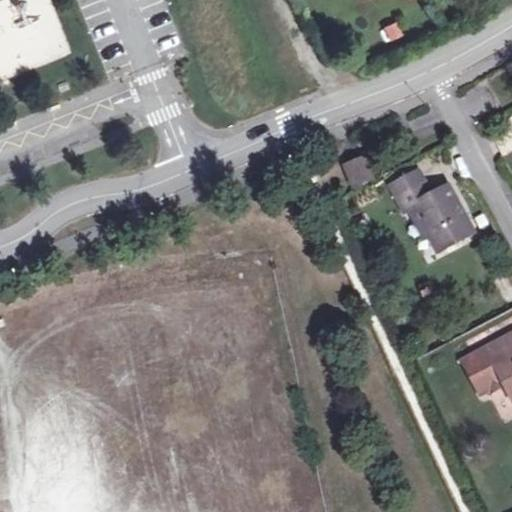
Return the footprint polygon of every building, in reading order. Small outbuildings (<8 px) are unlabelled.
[(373,180),(365,160),(347,167),(355,187),(373,180)] [(392,186),(398,197),(425,183),(419,172),(392,186)] [(425,183),(398,197),(406,211),(414,207),(439,252),(474,234),(450,187),(432,196),(425,183)] [(511,404),(511,337),(478,355),(486,373),(478,377),(487,392),(497,412),(511,404)] [(486,373),(478,355),(463,362),(481,395),(487,392),(478,377),(486,373)]
